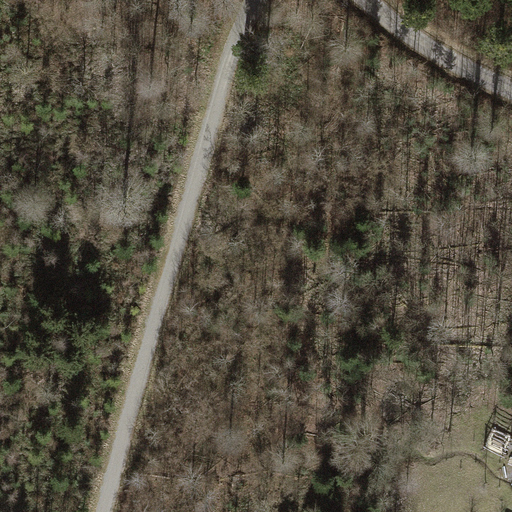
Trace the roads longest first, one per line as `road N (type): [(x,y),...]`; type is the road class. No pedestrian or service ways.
road 1 (track): [(103,511),(254,0)]
road 2 (track): [(370,0),(511,89)]
